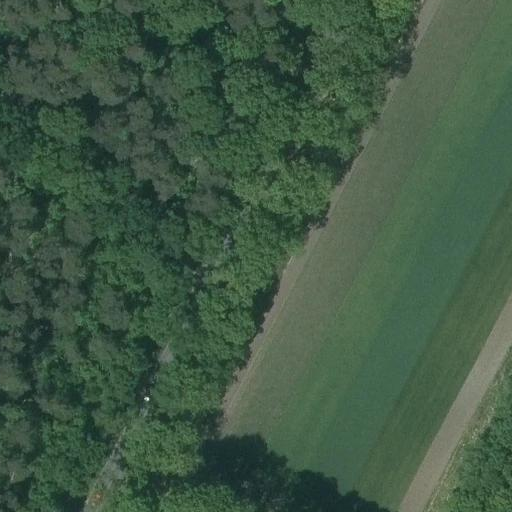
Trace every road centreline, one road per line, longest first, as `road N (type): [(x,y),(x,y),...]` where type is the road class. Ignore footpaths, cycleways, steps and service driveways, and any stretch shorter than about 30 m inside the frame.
road 1 (primary): [(93,511),(351,0)]
road 2 (track): [(212,275),(0,108)]
